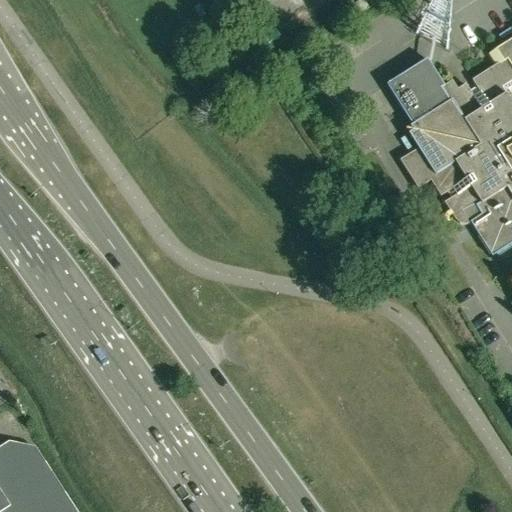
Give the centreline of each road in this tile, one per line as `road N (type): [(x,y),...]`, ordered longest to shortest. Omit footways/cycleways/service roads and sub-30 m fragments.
road 1 (primary): [(304,511),(0,92)]
road 2 (primary): [(0,211),(217,511)]
